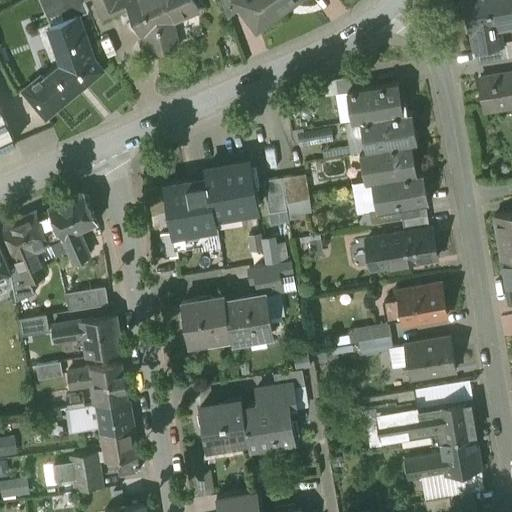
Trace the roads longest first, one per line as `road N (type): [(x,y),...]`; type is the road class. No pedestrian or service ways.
road 1 (residential): [(113,144),(176,511)]
road 2 (tertiary): [(113,144),(359,32),(396,0)]
road 3 (residential): [(463,197),(511,475)]
road 4 (residential): [(396,0),(437,54),(463,197)]
road 5 (tertiary): [(0,193),(113,144)]
